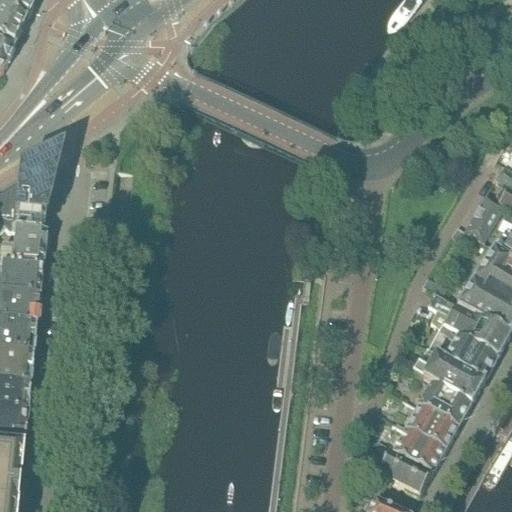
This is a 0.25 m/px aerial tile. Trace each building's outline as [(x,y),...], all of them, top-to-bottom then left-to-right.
[(0,0),(0,12),(27,25),(38,1),(36,0),(0,0)] [(0,42),(15,50),(27,25),(0,12),(0,42)] [(0,74),(3,76),(15,50),(0,42),(0,74)] [(37,178),(0,198),(0,226),(4,231),(5,232),(6,224),(16,225),(31,226),(45,228),(46,228),(66,230),(65,241),(105,245),(106,234),(110,234),(116,174),(112,174),(116,134),(53,169),(49,171),(37,178)] [(511,176),(503,171),(494,184),(511,196),(511,176)] [(504,212),(511,216),(511,196),(508,194),(498,208),(504,212)] [(485,199),(463,236),(476,244),(483,248),(504,212),(498,208),(485,199)] [(456,232),(451,241),(470,253),(476,244),(463,236),(456,232)] [(13,250),(2,249),(0,252),(0,254),(1,255),(0,270),(42,275),(45,239),(45,238),(14,235),(13,250)] [(511,260),(511,238),(501,254),(504,256),(511,260)] [(509,341),(511,335),(511,281),(502,275),(508,264),(501,260),(491,255),(459,311),(509,341)] [(511,281),(511,260),(504,256),(501,260),(508,264),(502,275),(511,281)] [(0,287),(0,297),(39,301),(42,275),(0,270),(0,273),(1,273),(0,287)] [(427,282),(421,291),(433,298),(441,303),(446,294),(427,282)] [(0,326),(36,330),(39,301),(0,297),(0,326)] [(459,311),(459,312),(441,303),(433,298),(428,310),(436,315),(451,323),(450,324),(460,330),(456,337),(459,339),(458,342),(496,364),(509,341),(459,311)] [(496,364),(458,342),(459,339),(456,337),(460,330),(450,324),(451,323),(436,315),(430,326),(442,335),(430,356),(483,388),(496,364)] [(0,357),(33,360),(36,330),(0,326),(0,357)] [(416,379),(431,388),(470,411),(483,388),(430,356),(416,379)] [(0,387),(30,390),(33,360),(0,357),(0,387)] [(0,414),(27,417),(30,390),(0,387),(0,414)] [(431,388),(418,412),(457,434),(470,411),(431,388)] [(408,432),(406,436),(444,457),(457,434),(418,412),(408,432)] [(0,447),(23,450),(24,450),(27,417),(0,414),(0,447)] [(397,426),(396,430),(406,436),(408,432),(397,426)] [(511,432),(510,433),(485,475),(484,483),(491,487),(496,482),(511,451),(511,432)] [(406,436),(393,459),(431,480),(444,457),(406,436)] [(0,511),(16,511),(19,488),(20,488),(23,457),(0,454),(0,511)] [(419,501),(431,480),(393,459),(393,460),(390,458),(379,479),(419,501)] [(479,493),(474,495),(467,504),(463,511),(485,511),(488,503),(488,497),(479,493)]
